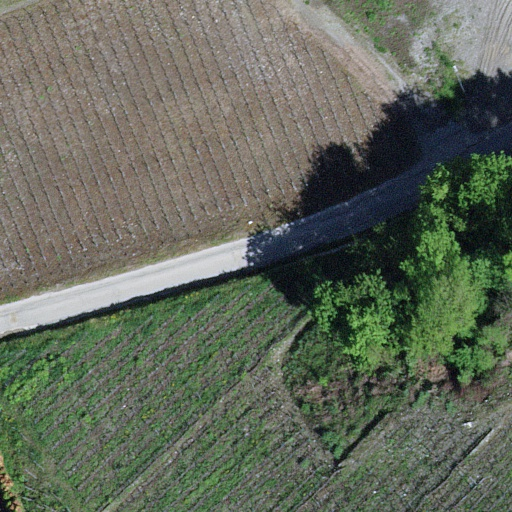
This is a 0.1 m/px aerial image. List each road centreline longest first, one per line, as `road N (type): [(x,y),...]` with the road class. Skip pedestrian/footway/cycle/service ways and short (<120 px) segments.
road 1 (unclassified): [(0,326),(305,240),(458,187),(511,158)]
road 2 (track): [(298,0),(480,175)]
